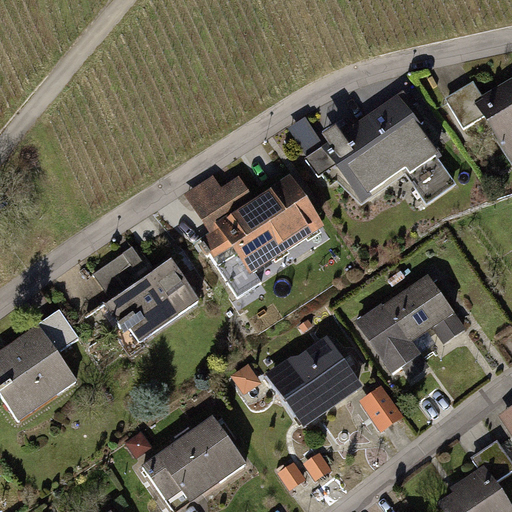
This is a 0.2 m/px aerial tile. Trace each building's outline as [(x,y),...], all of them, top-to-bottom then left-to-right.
[(511,87),(486,104),(511,145),(511,87)] [(451,159),(409,99),(315,163),(333,188),(354,173),(379,208),(451,159)] [(219,176),(191,195),(218,234),(212,238),(229,263),(246,251),(264,277),(335,227),(299,176),(261,202),(245,179),(229,191),(219,176)] [(114,300),(153,273),(136,247),(96,275),(114,300)] [(179,259),(113,303),(145,351),(211,307),(179,259)] [(437,277),(366,327),(405,382),(434,362),(425,348),(440,337),(450,351),(476,333),(437,277)] [(66,313),(0,356),(0,384),(27,425),(89,384),(69,354),(86,343),(66,313)] [(334,343),(281,379),(313,428),(367,392),(334,343)] [(385,386),(361,401),(383,436),(407,421),(385,386)] [(221,419),(150,469),(177,506),(194,494),(205,508),(258,470),(221,419)] [(485,477),(445,504),(450,511),(511,511),(511,489),(508,484),(511,481),(511,458),(502,445),(476,463),(485,477)]
